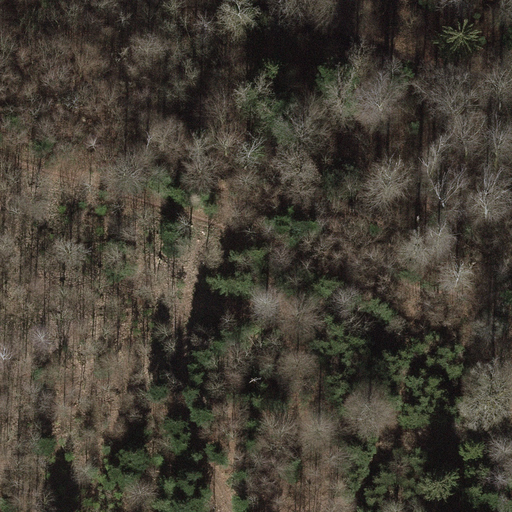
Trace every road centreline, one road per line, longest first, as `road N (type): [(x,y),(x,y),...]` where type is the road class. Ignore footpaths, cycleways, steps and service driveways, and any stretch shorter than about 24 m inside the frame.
road 1 (motorway): [(511,247),(272,397),(117,511)]
road 2 (track): [(511,81),(428,71),(263,0)]
